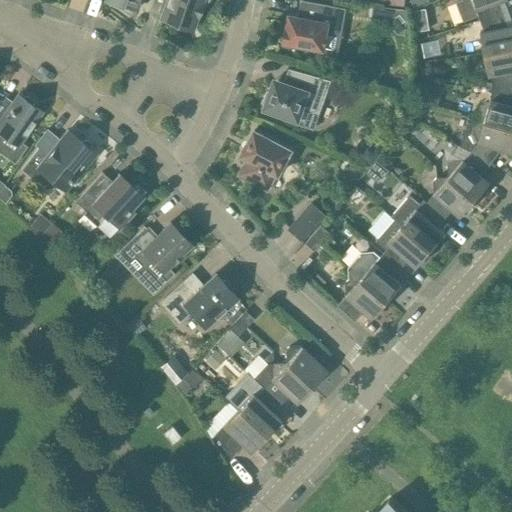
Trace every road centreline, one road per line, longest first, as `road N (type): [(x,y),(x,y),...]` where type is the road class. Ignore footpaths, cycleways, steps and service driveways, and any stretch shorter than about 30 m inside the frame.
road 1 (residential): [(380,381),(178,178)]
road 2 (residential): [(178,178),(0,28)]
road 3 (residential): [(0,24),(36,25),(219,87)]
road 4 (residential): [(380,381),(511,228)]
road 5 (residential): [(258,511),(380,381)]
